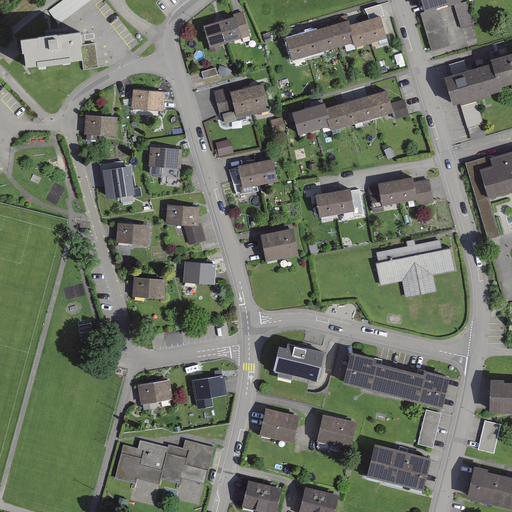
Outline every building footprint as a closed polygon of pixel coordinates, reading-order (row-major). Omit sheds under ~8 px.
[(63,0),(47,12),(57,26),(92,0),(63,0)] [(447,0),(422,0),(425,10),(436,7),(436,4),(448,1),(447,0)] [(233,15),(234,20),(224,23),(220,24),(226,45),(242,41),(242,40),(251,37),(244,12),(233,15)] [(444,12),(424,18),(436,55),(455,49),(444,12)] [(387,41),(386,36),(380,18),(365,23),(371,40),(372,45),(387,41)] [(349,22),(333,27),(340,50),(355,45),(350,27),(349,22)] [(365,23),(350,27),(355,45),(357,50),(372,45),(371,40),(365,23)] [(216,25),(203,29),(209,50),(226,45),(220,24),(216,25)] [(333,27),(317,31),(324,54),(340,50),(333,27)] [(317,31),(301,36),(308,59),(324,54),(317,31)] [(301,36),(286,41),(292,64),(308,59),(301,36)] [(81,39),(21,46),(25,73),(82,65),(83,71),(96,69),(92,44),(83,46),(81,39)] [(511,55),(492,62),(493,64),(500,88),(511,84),(511,55)] [(493,64),(445,79),(453,106),(462,104),(462,106),(477,101),(491,97),(490,95),(501,92),(500,88),(493,64)] [(219,65),(205,70),(208,77),(221,72),(219,65)] [(263,86),(247,90),(252,113),(269,109),(263,86)] [(214,92),(219,114),(235,110),(231,94),(229,88),(214,92)] [(171,92),(136,89),(135,109),(170,112),(171,92)] [(236,117),(252,113),(247,90),(231,94),(235,110),(236,117)] [(371,97),(378,119),(393,115),(390,105),(386,92),(371,97)] [(378,119),(371,97),(356,101),(364,124),(378,119)] [(390,105),(393,115),(395,121),(410,116),(408,110),(405,100),(390,105)] [(342,106),(349,129),(364,124),(356,101),(342,106)] [(462,106),(472,138),(487,134),(477,101),(462,106)] [(325,105),(309,110),(316,133),(332,128),(327,111),(325,105)] [(349,129),(342,106),(327,111),(332,128),(334,133),(349,129)] [(309,110),(292,115),(299,138),(316,133),(309,110)] [(120,117),(90,114),(87,142),(101,144),(102,134),(118,135),(120,117)] [(232,136),(219,139),(221,151),(234,149),(232,136)] [(189,149),(156,146),(154,167),(186,171),(189,149)] [(511,151),(471,163),(492,241),(504,237),(499,215),(494,198),(506,195),(511,193),(511,151)] [(273,162),(256,165),(261,188),(278,184),(273,162)] [(256,165),(238,169),(243,192),(261,188),(256,165)] [(139,170),(106,168),(105,190),(138,192),(139,170)] [(413,180),(396,183),(400,205),(418,202),(414,184),(413,180)] [(433,204),(432,199),(429,181),(414,184),(418,202),(418,207),(433,204)] [(396,183),(378,186),(382,208),(400,205),(396,183)] [(351,191),(333,195),(337,217),(355,214),(351,191)] [(333,195),(315,198),(320,220),(337,217),(333,195)] [(205,206),(171,204),(169,225),(188,226),(194,246),(209,241),(204,225),(205,206)] [(154,225),(122,222),(120,245),(152,248),(154,225)] [(293,230),(260,237),(266,264),(298,257),(293,230)] [(452,236),(375,250),(382,286),(406,282),(409,300),(438,294),(435,278),(459,274),(452,236)] [(221,264),(189,260),(186,284),(218,288),(221,264)] [(170,279),(138,276),(136,299),(168,302),(170,279)] [(287,342),(279,340),(273,365),(279,368),(278,372),(292,375),(294,370),(318,376),(325,347),(288,339),(287,342)] [(345,380),(393,392),(400,366),(352,354),(345,380)] [(449,378),(400,366),(393,392),(442,405),(449,378)] [(224,374),(193,378),(196,398),(199,406),(211,405),(210,395),(226,392),(224,374)] [(170,377),(135,383),(139,402),(174,396),(170,377)] [(511,378),(490,378),(489,410),(511,410),(511,378)] [(300,412),(264,403),(257,432),(293,441),(300,412)] [(441,413),(425,409),(418,442),(434,446),(441,413)] [(355,419),(323,411),(316,438),(349,446),(355,419)] [(503,425),(486,421),(479,450),(496,454),(503,425)] [(431,454),(373,439),(365,471),(423,487),(431,454)] [(142,448),(125,445),(117,480),(138,485),(135,501),(155,505),(161,480),(181,484),(183,477),(211,483),(218,450),(188,443),(187,450),(146,441),(142,448)] [(489,465),(475,461),(467,493),(511,504),(511,473),(488,467),(489,465)] [(277,511),(284,486),(249,477),(242,505),(268,511),(277,511)] [(336,511),(341,493),(304,483),(297,510),(303,511),(336,511)]
